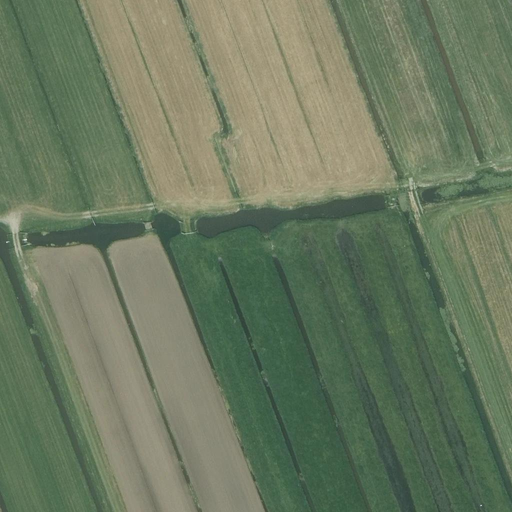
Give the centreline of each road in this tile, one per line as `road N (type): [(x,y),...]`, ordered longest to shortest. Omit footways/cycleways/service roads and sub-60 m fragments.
road 1 (track): [(511,165),(413,189),(337,187),(184,215),(155,207),(146,216),(0,223)]
road 2 (track): [(511,445),(413,189)]
